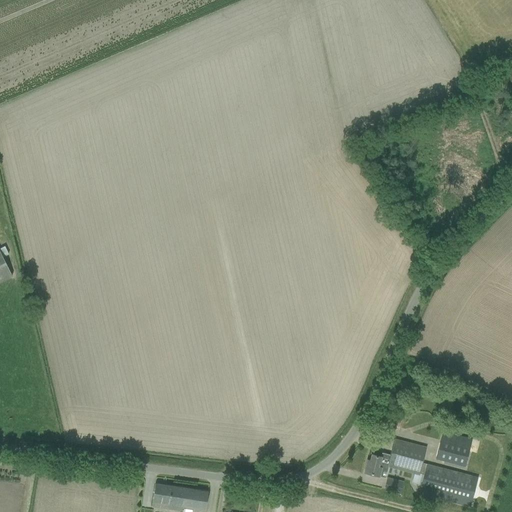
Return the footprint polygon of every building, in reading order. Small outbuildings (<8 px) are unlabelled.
[(0,281),(11,276),(0,253),(0,281)] [(465,467),(472,439),(442,432),(435,459),(465,467)] [(366,464),(364,473),(373,476),(376,476),(378,468),(386,470),(387,467),(413,474),(411,483),(420,486),(418,494),(432,497),(463,505),(470,507),(478,478),(470,476),(435,467),(422,463),(426,448),(403,442),(393,440),(389,455),(381,453),(380,457),(371,455),(369,465),(366,464)] [(387,479),(384,491),(399,495),(402,483),(387,479)] [(155,484),(151,507),(181,511),(181,508),(204,511),(208,492),(155,484)]
